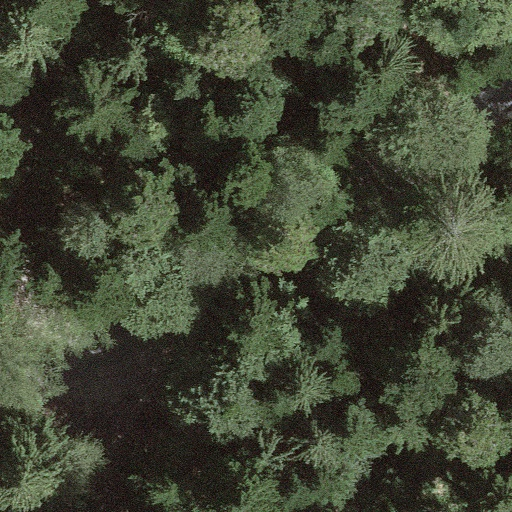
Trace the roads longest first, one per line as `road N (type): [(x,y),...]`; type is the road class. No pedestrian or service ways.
road 1 (unclassified): [(511,82),(250,274),(0,388)]
road 2 (track): [(0,253),(78,358)]
